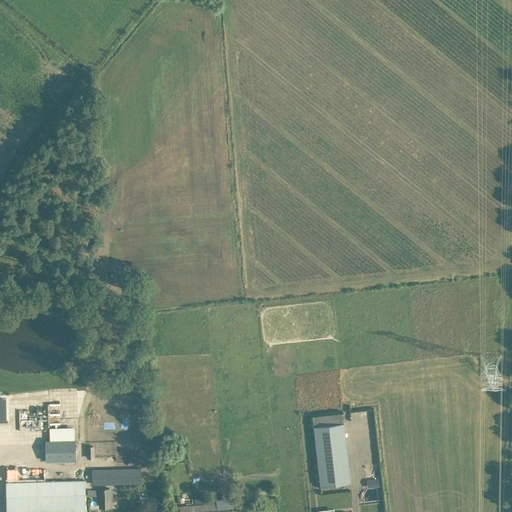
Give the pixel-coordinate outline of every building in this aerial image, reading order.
[(0,421),(8,421),(6,421),(5,398),(0,398),(0,421)] [(25,431),(56,430),(56,417),(24,418),(25,431)] [(344,422),(314,426),(321,485),(351,482),(344,422)] [(75,439),(45,440),(46,460),(76,460),(75,439)] [(86,445),(87,457),(95,456),(94,445),(86,445)] [(367,487),(379,487),(378,467),(366,467),(367,487)] [(93,469),(93,484),(141,482),(141,468),(93,469)] [(6,482),(6,511),(86,511),(85,480),(6,482)] [(101,500),(110,500),(109,487),(100,488),(101,500)] [(239,502),(259,499),(258,489),(237,492),(239,502)] [(198,492),(194,493),(194,503),(204,502),(205,502),(204,492),(198,492)] [(180,511),(228,511),(228,502),(180,506),(180,511)]
